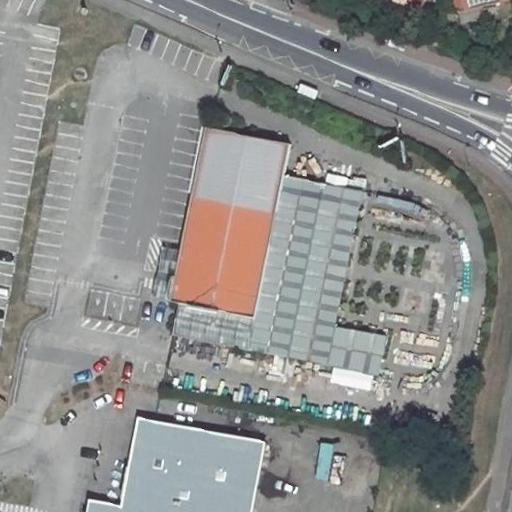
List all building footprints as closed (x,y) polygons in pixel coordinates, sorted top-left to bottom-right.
[(410,0),(406,11),(425,17),(430,8),(426,6),(410,0)] [(465,0),(468,8),(496,0),(465,0)] [(183,252),(173,303),(183,306),(257,320),(251,351),(293,359),(304,301),(263,294),(286,177),(292,147),(208,129),(183,252)] [(365,193),(286,177),(263,294),(304,301),(293,359),(384,376),(391,336),(340,327),(365,193)] [(166,249),(155,299),(173,303),(183,252),(166,249)] [(91,294),(91,313),(113,314),(113,295),(91,294)] [(150,511),(139,510),(157,422),(140,418),(123,507),(91,501),(89,511),(150,511)] [(157,422),(139,510),(150,511),(253,511),(267,443),(157,422)]
